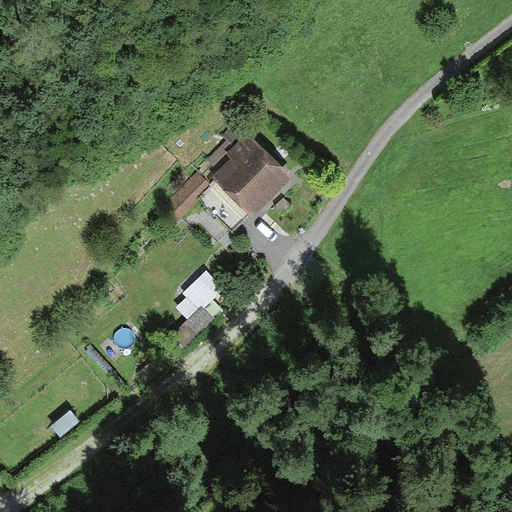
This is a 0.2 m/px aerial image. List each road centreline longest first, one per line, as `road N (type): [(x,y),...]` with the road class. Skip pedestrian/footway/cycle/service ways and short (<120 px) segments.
road 1 (residential): [(511,20),(390,123),(282,277),(183,372)]
road 2 (track): [(0,507),(183,372)]
